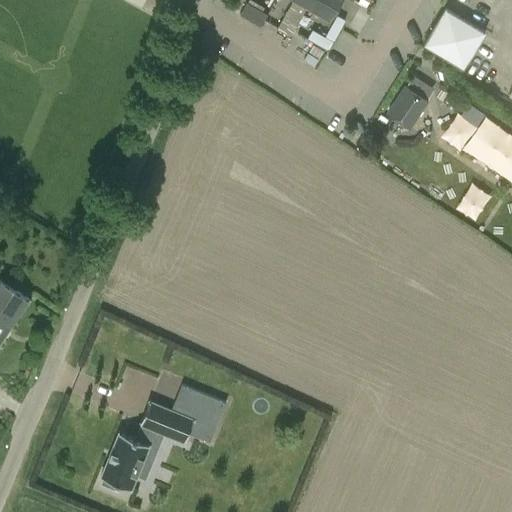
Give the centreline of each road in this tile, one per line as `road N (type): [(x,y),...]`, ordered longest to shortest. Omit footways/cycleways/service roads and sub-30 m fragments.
road 1 (unclassified): [(0,495),(160,104),(192,0)]
road 2 (unknown): [(202,0),(309,72),(336,79),(368,64),(406,0)]
